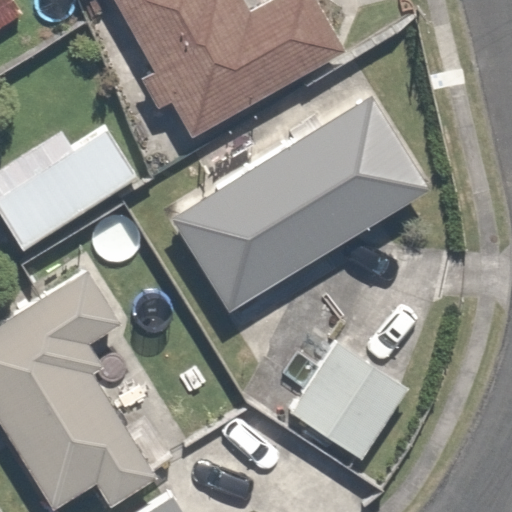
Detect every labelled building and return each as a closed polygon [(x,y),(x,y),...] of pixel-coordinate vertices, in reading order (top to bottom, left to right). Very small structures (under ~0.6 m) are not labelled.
[(102,0),(140,64),(126,72),(147,108),(159,101),(180,137),(315,59),(310,49),(328,39),(305,0),(236,0),(233,2),(231,0),(102,0)] [(355,88),(159,209),(216,300),(411,179),(355,88)] [(57,120),(0,153),(0,218),(11,237),(132,167),(101,115),(66,136),(57,120)] [(74,264),(0,306),(0,439),(35,502),(77,478),(89,500),(136,473),(73,362),(116,337),(74,264)] [(319,330),(275,407),(350,449),(393,373),(319,330)] [(174,511),(157,487),(121,511),(174,511)]
